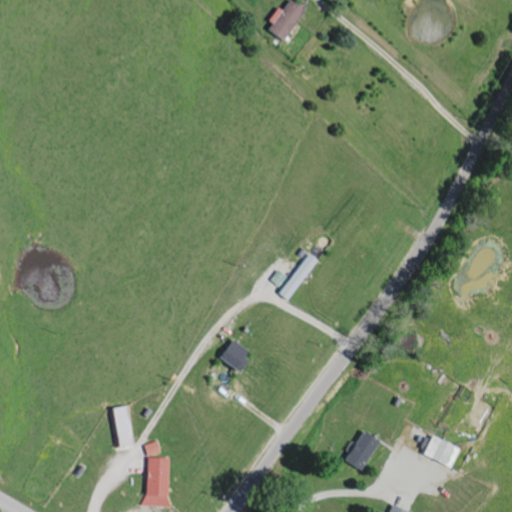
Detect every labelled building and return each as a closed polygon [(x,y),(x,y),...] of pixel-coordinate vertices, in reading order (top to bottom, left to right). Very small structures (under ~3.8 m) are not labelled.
[(261,29),(279,41),(299,8),(284,0),(283,0),(278,9),(274,7),(261,29)] [(276,293),(286,301),(318,262),(308,254),(276,293)] [(235,371),(248,351),(228,339),(216,358),(235,371)] [(115,447),(135,444),(129,405),(108,408),(115,447)] [(357,471),(376,440),(360,430),(341,460),(357,471)] [(418,454),(447,468),(456,449),(427,435),(418,454)] [(167,458),(156,457),(157,444),(144,443),(142,506),(164,507),(167,458)]
